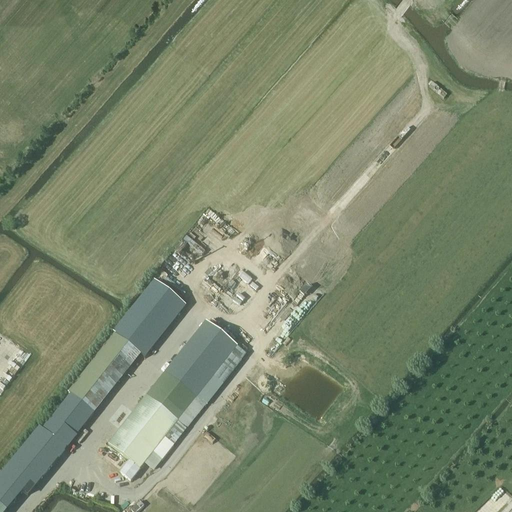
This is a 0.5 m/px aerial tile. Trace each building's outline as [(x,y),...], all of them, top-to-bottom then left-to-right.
[(0,78),(0,92),(21,118),(31,110),(13,88),(7,93),(3,89),(7,86),(1,78),(0,78)] [(446,99),(449,95),(436,84),(433,88),(446,99)] [(175,254),(167,263),(181,275),(189,266),(175,254)] [(154,282),(113,334),(145,360),(186,308),(154,282)] [(206,324),(165,375),(196,399),(236,349),(206,324)] [(165,375),(108,446),(129,463),(120,474),(131,483),(196,399),(165,375)] [(42,431),(64,450),(85,425),(93,414),(71,396),(42,431)] [(40,430),(2,476),(23,494),(27,498),(66,451),(64,450),(42,431),(40,430)]
